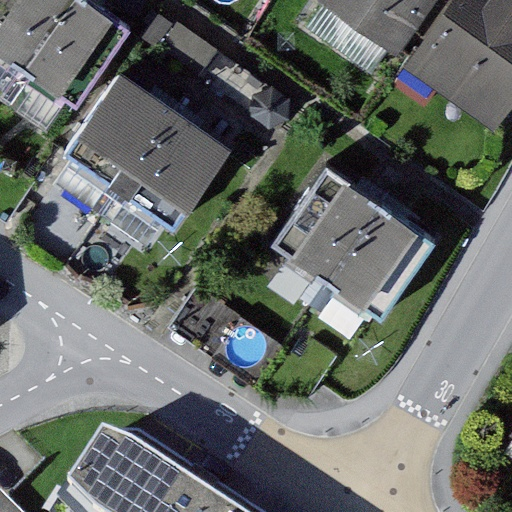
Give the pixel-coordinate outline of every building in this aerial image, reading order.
[(129,31),(82,0),(0,0),(0,63),(74,113),(129,31)] [(437,0),(312,0),(313,0),(396,59),(437,0)] [(511,106),(511,0),(455,0),(407,68),(496,130),(511,106)] [(225,148),(116,76),(72,144),(181,215),(225,148)] [(438,243),(329,169),(272,253),(381,327),(438,243)] [(272,511),(156,436),(117,439),(68,511),(272,511)] [(0,511),(22,511),(0,489),(0,511)]
